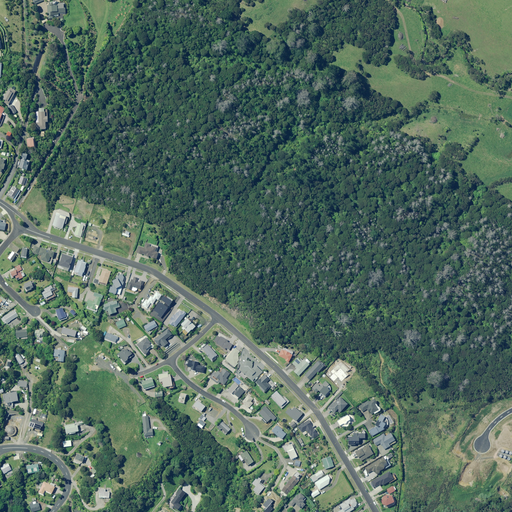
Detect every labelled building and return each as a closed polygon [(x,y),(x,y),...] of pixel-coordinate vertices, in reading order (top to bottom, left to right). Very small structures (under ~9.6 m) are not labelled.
[(56,4),(56,2),(50,3),(51,5),(47,5),(48,19),(52,18),(52,15),(59,15),(59,13),(65,13),(64,3),(56,4)] [(16,91),(9,88),(6,94),(5,94),(3,98),(6,100),(4,102),(8,105),(16,91)] [(45,122),(48,122),(47,110),(44,110),(38,110),(38,112),(36,112),(37,129),(46,129),(45,122)] [(25,140),(27,140),(28,148),(35,146),(33,140),(33,136),(25,138),(25,140)] [(26,159),(27,159),(28,154),(22,153),(21,157),(22,158),(22,159),(21,159),(19,167),(27,170),(30,161),(28,161),(26,160),(26,159)] [(27,178),(21,176),(19,183),(26,186),(27,183),(26,183),(27,178)] [(19,190),(11,185),(8,191),(10,192),(8,196),(13,199),(19,190)] [(61,214),(56,213),(52,225),(62,228),(66,216),(61,214)] [(9,247),(12,249),(12,250),(17,253),(19,249),(16,247),(11,243),(9,247)] [(136,252),(142,254),(146,255),(145,256),(149,257),(149,256),(150,256),(150,257),(156,259),(158,252),(155,251),(156,247),(152,246),(150,245),(150,244),(145,243),(144,248),(138,246),(136,252)] [(41,258),(41,260),(47,262),(49,261),(50,257),(52,258),(54,252),(34,246),(32,253),(42,256),(41,258)] [(16,254),(13,251),(8,257),(11,260),(16,254)] [(74,271),(77,272),(76,274),(80,275),(82,276),(87,262),(78,260),(74,271)] [(22,270),(19,265),(15,267),(16,269),(10,272),(12,278),(15,276),(16,278),(19,277),(20,279),(23,277),(20,271),(22,270)] [(111,271),(102,268),(97,283),(106,286),(111,271)] [(115,294),(117,288),(122,286),(125,278),(121,273),(111,279),(112,281),(109,292),(115,294)] [(143,281),(140,280),(139,282),(138,282),(139,280),(137,279),(137,278),(133,277),(132,280),(131,279),(129,284),(128,283),(126,288),(131,290),(132,287),(140,289),(141,286),(142,287),(143,281)] [(34,287),(31,281),(23,285),(26,291),(34,287)] [(45,299),(53,295),(50,289),(53,288),(51,285),(44,289),(45,291),(42,292),(45,299)] [(78,288),(68,287),(67,292),(72,292),(72,297),(77,298),(78,288)] [(162,295),(159,293),(159,292),(155,290),(154,292),(156,293),(153,297),(151,296),(148,300),(145,299),(141,306),(142,307),(146,309),(151,303),(153,304),(156,299),(158,300),(162,295)] [(95,296),(93,301),(87,299),(86,302),(87,303),(85,308),(97,312),(103,296),(94,293),(93,296),(95,296)] [(163,296),(160,300),(161,301),(160,302),(159,302),(153,310),(158,314),(157,316),(160,318),(172,301),(163,296)] [(104,310),(105,310),(105,311),(108,311),(109,315),(117,312),(116,308),(120,307),(119,303),(117,304),(116,300),(103,305),(104,307),(103,307),(104,310)] [(58,320),(66,317),(63,310),(62,308),(55,310),(56,312),(55,313),(58,320)] [(18,316),(15,310),(3,317),(6,323),(18,316)] [(182,312),(179,310),(174,315),(173,314),(170,319),(171,320),(168,323),(172,326),(173,325),(175,327),(186,313),(183,311),(182,312)] [(196,326),(187,318),(181,324),(185,328),(184,329),(188,333),(192,329),(192,330),(196,326)] [(126,325),(123,319),(115,323),(118,329),(126,325)] [(143,326),(147,332),(157,326),(153,319),(143,326)] [(28,338),(27,329),(16,330),(16,338),(21,337),(21,339),(28,338)] [(39,329),(35,330),(34,335),(36,335),(36,337),(38,337),(38,339),(41,339),(41,336),(43,337),(44,333),(39,329)] [(171,335),(172,334),(167,329),(154,340),(158,345),(160,344),(163,347),(168,343),(166,341),(172,336),(171,335)] [(115,343),(118,337),(106,332),(103,339),(110,342),(110,341),(111,341),(115,343)] [(150,343),(146,337),(136,345),(144,355),(148,352),(146,349),(151,346),(149,343),(150,343)] [(207,357),(212,362),(215,358),(214,357),(217,355),(207,344),(202,349),(206,353),(206,354),(208,356),(207,357)] [(240,352),(235,348),(225,360),(224,362),(233,369),(238,363),(237,362),(239,359),(239,354),(238,354),(240,352)] [(282,350),(281,349),(278,355),(286,359),(285,360),(288,362),(292,355),(290,354),(291,352),(283,348),(282,350)] [(54,356),(59,357),(58,361),(62,362),(64,352),(64,351),(55,349),(54,356)] [(128,351),(127,349),(123,351),(122,350),(117,354),(124,363),(133,355),(129,350),(128,351)] [(25,361),(19,353),(14,357),(20,365),(25,361)] [(239,368),(236,371),(239,374),(241,371),(244,374),(245,373),(252,381),(262,372),(252,361),(247,360),(247,357),(242,356),(239,368)] [(196,372),(196,371),(203,372),(204,370),(205,367),(199,365),(199,364),(200,360),(189,358),(189,360),(186,359),(185,364),(187,365),(187,366),(190,367),(190,369),(189,370),(196,372)] [(292,363),(295,366),(294,367),(296,369),(294,371),(298,376),(309,365),(304,359),(302,362),(297,358),(292,363)] [(323,365),(318,361),(304,375),(309,380),(323,365)] [(209,378),(216,383),(217,382),(219,383),(220,382),(224,385),(228,379),(226,378),(230,373),(223,368),(220,372),(218,371),(216,372),(214,371),(209,378)] [(174,384),(172,385),(170,374),(168,375),(167,373),(158,375),(159,382),(162,382),(163,387),(168,387),(168,389),(169,389),(175,388),(174,384)] [(265,375),(255,382),(259,387),(258,388),(261,391),(262,390),(264,393),(271,387),(267,382),(269,381),(265,375)] [(154,386),(152,379),(141,382),(143,389),(154,386)] [(329,384),(325,381),(320,387),(316,384),(312,388),(317,392),(318,391),(324,396),(330,390),(326,387),(329,384)] [(244,391),(235,382),(227,391),(236,400),(244,391)] [(18,401),(16,391),(2,394),(3,400),(2,400),(3,403),(5,402),(5,403),(18,401)] [(283,399),(276,391),(271,397),(280,406),(279,407),(281,409),(288,402),(284,397),(283,399)] [(187,394),(180,392),(177,402),(184,404),(187,394)] [(253,399),(248,395),(242,401),(249,407),(251,404),(254,402),(252,400),(253,399)] [(347,404),(340,397),(334,404),(332,402),(328,407),(333,412),(334,411),(335,412),(338,409),(340,411),(347,404)] [(375,404),(376,404),(376,403),(377,403),(377,402),(377,401),(376,401),(376,400),(375,400),(375,399),(374,399),(373,399),(373,400),(372,400),(369,402),(368,401),(359,406),(362,412),(366,409),(368,412),(369,411),(371,414),(378,410),(375,404)] [(276,418),(265,406),(258,413),(264,418),(262,420),(265,424),(271,419),(273,421),(276,418)] [(302,414),(294,407),(291,410),(289,408),(285,412),(295,421),(302,414)] [(148,416),(147,416),(146,413),(142,414),(142,417),(142,423),(140,423),(141,432),(143,431),(143,436),(153,435),(152,429),(149,429),(148,416)] [(18,418),(17,417),(16,415),(14,415),(13,414),(11,415),(9,416),(8,417),(8,418),(7,420),(8,422),(9,423),(10,424),(12,425),(14,425),(15,424),(17,423),(17,421),(18,420),(18,418)] [(341,426),(347,427),(349,426),(353,424),(353,423),(353,422),(354,421),(354,420),(354,419),(354,418),(354,417),(353,417),(352,414),(349,416),(348,415),(336,421),(339,426),(340,425),(341,426)] [(374,425),(374,428),(369,431),(372,436),(383,429),(385,424),(382,422),(385,417),(380,414),(378,420),(377,419),(374,425)] [(318,435),(314,428),(313,429),(311,425),(312,425),(309,420),(297,427),(300,433),(305,430),(307,433),(308,433),(310,436),(311,436),(312,438),(313,438),(318,435)] [(230,429),(222,421),(216,427),(225,435),(230,429)] [(79,431),(77,423),(64,426),(65,434),(69,433),(70,434),(75,433),(75,432),(79,431)] [(286,434),(282,431),(283,430),(277,426),(276,425),(271,431),(281,439),(286,434)] [(16,429),(15,427),(13,426),(12,426),(10,426),(8,427),(7,428),(6,430),(6,431),(6,433),(7,434),(8,436),(10,436),(12,436),(13,436),(15,435),(16,434),(17,432),(17,430),(16,429)] [(359,442),(359,441),(360,441),(360,438),(365,438),(365,433),(353,433),(353,436),(349,436),(349,439),(348,439),(348,445),(355,445),(355,444),(359,444),(359,442)] [(394,440),(390,433),(385,436),(384,434),(373,440),(376,446),(380,443),(384,449),(390,446),(389,443),(394,440)] [(285,445),(281,446),(285,452),(287,452),(290,460),(297,457),(295,450),(296,449),(295,447),(293,448),(291,442),(285,445)] [(359,458),(361,461),(373,454),(368,445),(357,451),(354,453),(358,458),(359,458)] [(254,462),(246,450),(243,452),(242,450),(236,454),(241,463),(243,462),(245,461),(248,465),(254,462)] [(77,453),(75,459),(82,462),(85,457),(83,456),(77,453)] [(333,466),(330,457),(321,459),(324,469),(333,466)] [(379,472),(379,471),(385,468),(383,465),(387,462),(383,457),(365,468),(368,473),(372,471),(374,472),(375,474),(377,474),(379,472)] [(5,465),(5,464),(2,466),(0,467),(4,473),(11,469),(9,465),(8,463),(5,465)] [(40,471),(38,463),(26,466),(28,474),(40,471)] [(315,474),(310,477),(313,482),(318,479),(318,478),(324,475),(321,471),(320,471),(319,470),(318,471),(318,472),(315,474)] [(296,472),(281,491),(279,492),(284,496),(285,497),(302,477),(296,472)] [(384,484),(388,482),(389,483),(395,480),(393,475),(392,476),(389,472),(371,482),(374,487),(377,485),(378,486),(384,483),(384,484)] [(330,479),(327,475),(315,483),(319,490),(330,483),(329,480),(330,479)] [(262,480),(257,477),(252,483),(256,486),(253,490),(259,495),(265,487),(259,482),(262,480)] [(50,481),(49,484),(43,481),(38,492),(43,495),(45,490),(51,494),(55,487),(54,486),(55,484),(54,483),(50,481)] [(395,490),(393,486),(386,489),(389,494),(395,490)] [(106,491),(106,490),(98,489),(98,494),(99,494),(98,497),(110,498),(110,492),(106,491)] [(185,493),(179,489),(175,495),(176,495),(170,503),(173,505),(172,507),(177,510),(181,505),(178,503),(185,493)] [(320,493),(317,490),(310,494),(313,498),(320,493)] [(297,496),(296,495),(289,503),(292,506),(294,504),(299,508),(301,506),(303,507),(305,504),(303,502),(304,501),(302,500),(305,497),(300,493),(297,496)] [(392,505),(391,503),(393,502),(394,501),(392,496),(387,495),(383,497),(381,501),(382,504),(387,506),(387,507),(392,505)] [(349,511),(356,507),(357,503),(354,498),(351,500),(350,498),(340,505),(342,509),(337,511),(349,511)] [(35,501),(31,503),(29,504),(31,511),(40,509),(38,503),(36,504),(35,501)]
